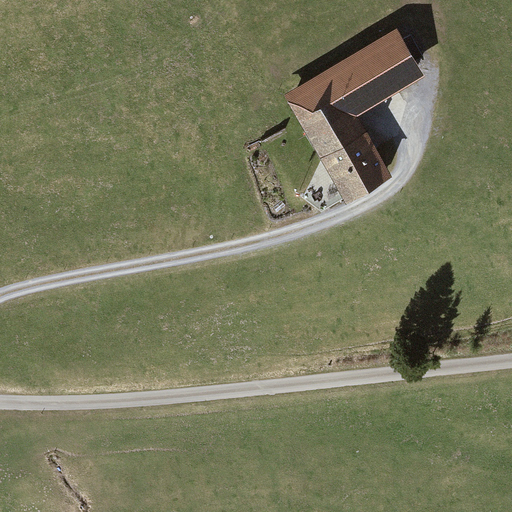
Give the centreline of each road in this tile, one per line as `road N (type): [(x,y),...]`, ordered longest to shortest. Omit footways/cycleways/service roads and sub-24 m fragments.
road 1 (track): [(511,361),(90,402),(0,403)]
road 2 (track): [(410,149),(397,185),(314,229),(0,299)]
